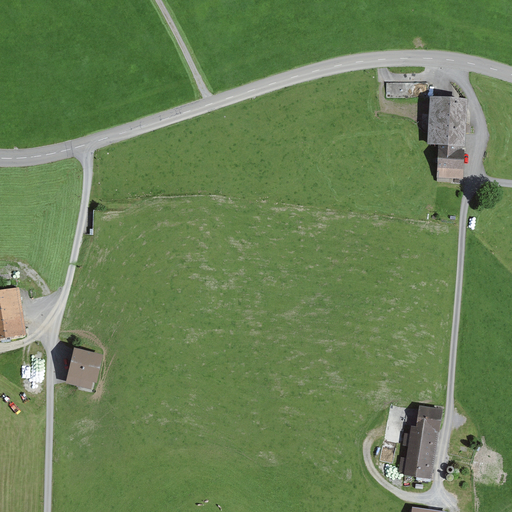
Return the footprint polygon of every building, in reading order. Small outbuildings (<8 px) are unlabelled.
[(467,101),(430,100),(428,147),(438,147),(437,180),(464,181),(467,101)] [(125,211),(93,211),(93,236),(125,236),(125,211)] [(0,338),(25,334),(17,290),(18,266),(0,265),(0,338)] [(71,351),(65,386),(95,391),(102,357),(71,351)] [(405,476),(432,479),(440,411),(414,407),(405,476)]
